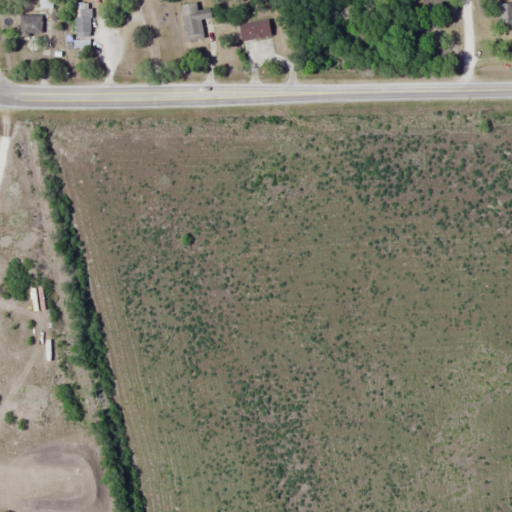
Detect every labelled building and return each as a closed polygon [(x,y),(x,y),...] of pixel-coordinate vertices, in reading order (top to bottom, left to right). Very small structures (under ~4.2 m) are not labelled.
[(51,8),(51,0),(38,0),(38,8),(51,8)] [(511,2),(497,2),(497,22),(511,22),(511,2)] [(90,8),(74,8),(74,37),(90,37),(90,8)] [(40,14),(18,14),(18,35),(40,35),(40,14)] [(270,35),(267,18),(237,24),(240,41),(270,35)]
